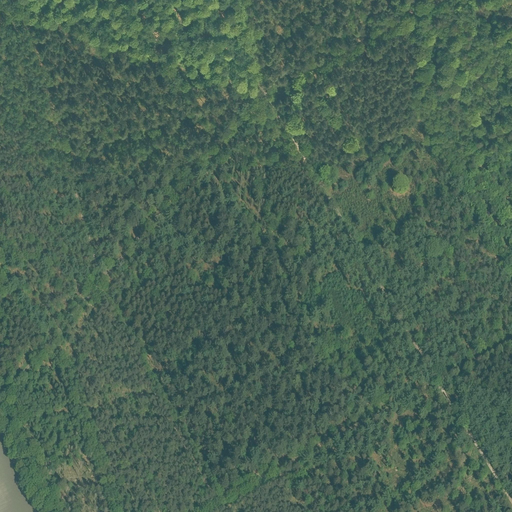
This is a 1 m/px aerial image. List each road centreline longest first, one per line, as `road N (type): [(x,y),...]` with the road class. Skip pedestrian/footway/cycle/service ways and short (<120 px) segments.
road 1 (track): [(0,6),(26,14),(99,283),(219,501)]
road 2 (track): [(505,493),(260,90)]
road 3 (track): [(208,155),(0,400)]
road 4 (track): [(268,474),(511,339)]
road 5 (track): [(22,0),(26,14),(260,90)]
road 6 (track): [(260,90),(431,0)]
